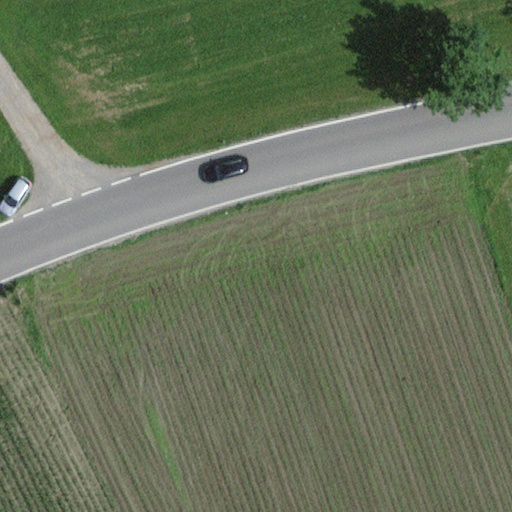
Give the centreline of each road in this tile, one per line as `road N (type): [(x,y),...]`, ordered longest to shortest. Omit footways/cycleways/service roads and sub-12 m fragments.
road 1 (secondary): [(511,109),(236,170),(0,256)]
road 2 (track): [(0,62),(97,216)]
